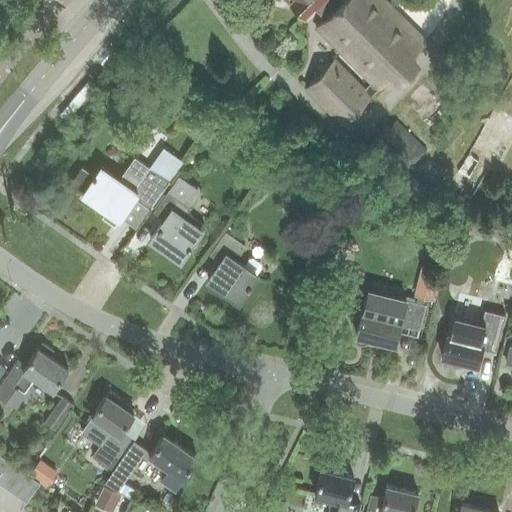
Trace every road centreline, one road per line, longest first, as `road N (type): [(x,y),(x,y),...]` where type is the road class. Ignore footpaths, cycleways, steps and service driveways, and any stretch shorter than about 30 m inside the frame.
road 1 (residential): [(267,374),(138,337),(73,309),(0,260)]
road 2 (residential): [(511,433),(267,374)]
road 3 (tertiary): [(0,135),(108,0)]
road 4 (residential): [(226,511),(267,374)]
